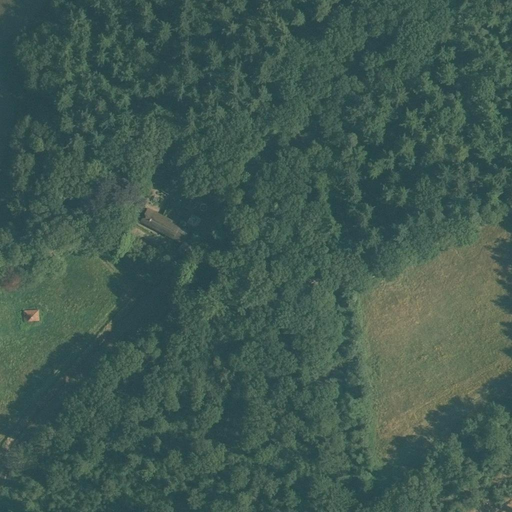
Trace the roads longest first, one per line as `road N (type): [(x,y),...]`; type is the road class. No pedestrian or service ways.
road 1 (track): [(128,228),(202,274),(327,283)]
road 2 (track): [(327,283),(373,276),(511,211)]
road 3 (track): [(0,265),(111,225),(128,228)]
